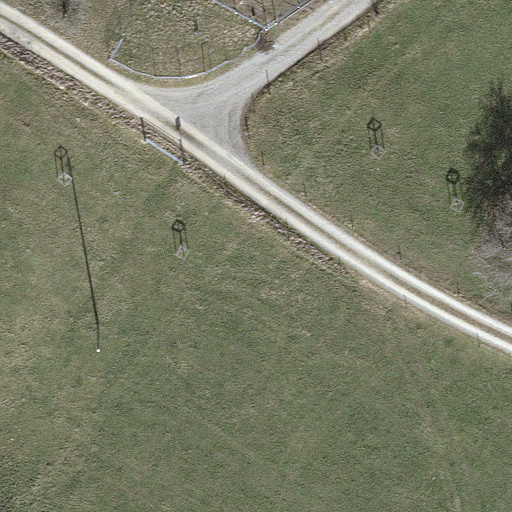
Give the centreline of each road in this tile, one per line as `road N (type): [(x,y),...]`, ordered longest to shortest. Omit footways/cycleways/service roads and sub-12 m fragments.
road 1 (track): [(0,21),(308,231),(511,355)]
road 2 (track): [(175,134),(361,0)]
